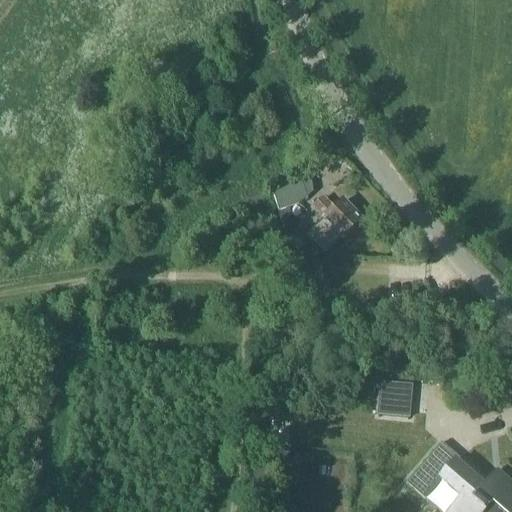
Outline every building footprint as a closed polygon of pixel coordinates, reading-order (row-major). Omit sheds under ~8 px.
[(239,70),(243,77),(250,73),(247,67),(239,70)] [(307,200),(301,183),(273,198),(279,215),(299,208),(307,200)] [(309,243),(321,255),(327,256),(332,250),(333,251),(363,223),(344,203),(334,212),(323,200),(313,210),(324,222),(314,231),(315,232),(309,237),(309,243)] [(316,308),(320,323),(342,317),(338,302),(316,308)] [(462,500),(451,511),(511,511),(511,497),(505,491),(511,484),(499,473),(484,490),(478,485),(481,481),(442,446),(407,486),(425,502),(442,482),(462,500)]
